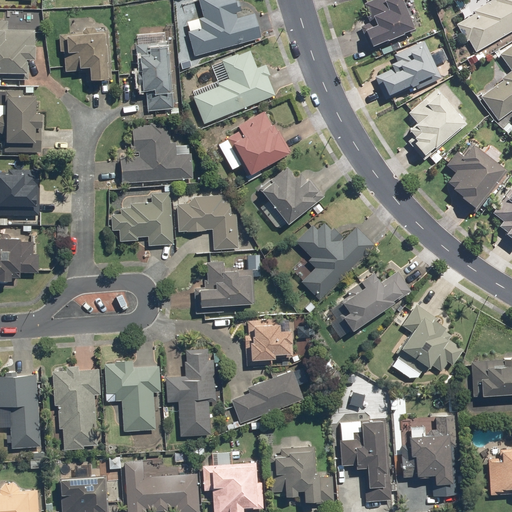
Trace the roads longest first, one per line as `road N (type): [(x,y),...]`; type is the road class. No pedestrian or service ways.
road 1 (residential): [(511,294),(416,221),(359,151),(330,102),(296,0)]
road 2 (residential): [(33,324),(68,286),(134,279),(144,311),(137,321),(58,326)]
